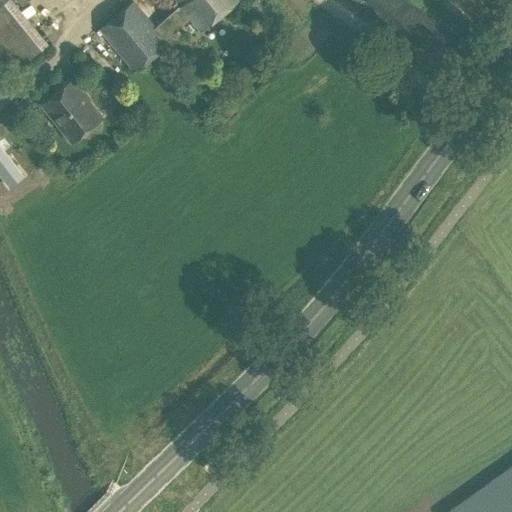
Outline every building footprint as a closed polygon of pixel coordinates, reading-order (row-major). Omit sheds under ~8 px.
[(11,0),(0,0),(0,48),(16,68),(47,42),(11,0)] [(235,0),(176,0),(177,1),(173,5),(176,9),(154,27),(132,1),(99,29),(134,71),(168,43),(164,39),(189,18),(199,30),(235,0)] [(271,16),(257,0),(250,0),(245,5),(257,20),(263,15),(267,20),(271,16)] [(101,117),(70,79),(41,103),(71,141),(101,117)] [(148,95),(129,96),(130,121),(148,121),(148,95)] [(0,133),(0,163),(15,184),(29,174),(0,133)] [(511,511),(511,463),(445,511),(511,511)]
